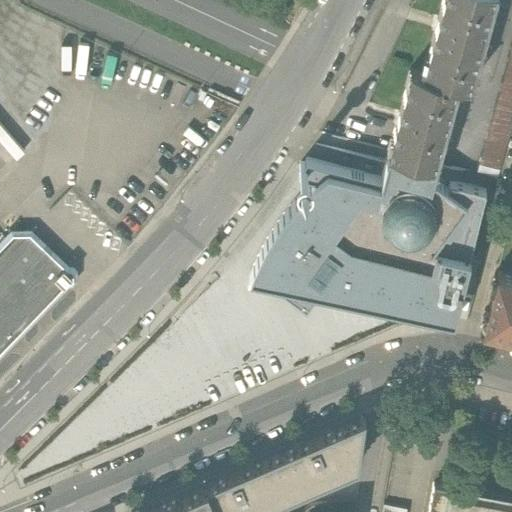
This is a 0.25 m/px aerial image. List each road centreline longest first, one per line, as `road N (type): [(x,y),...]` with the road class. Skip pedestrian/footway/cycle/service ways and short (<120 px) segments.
road 1 (residential): [(344,0),(240,166),(0,432)]
road 2 (residential): [(50,511),(396,360),(450,357),(511,370)]
